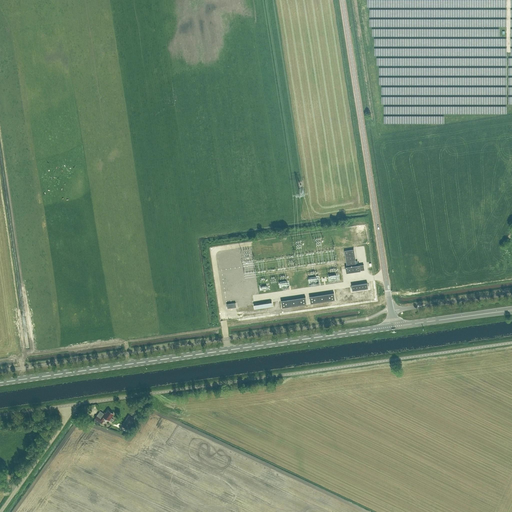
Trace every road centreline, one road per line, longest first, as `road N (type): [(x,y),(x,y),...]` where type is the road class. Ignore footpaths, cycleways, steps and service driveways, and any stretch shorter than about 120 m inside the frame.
road 1 (primary): [(0,381),(393,326)]
road 2 (tertiary): [(391,309),(342,0)]
road 3 (unclassified): [(0,511),(74,404)]
road 4 (unclassified): [(511,293),(391,309)]
road 5 (primary): [(393,326),(511,310)]
